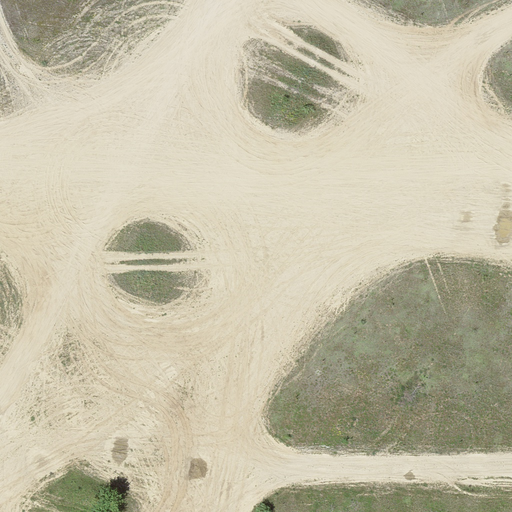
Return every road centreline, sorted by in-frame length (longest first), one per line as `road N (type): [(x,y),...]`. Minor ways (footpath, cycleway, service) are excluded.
road 1 (track): [(225,0),(0,436)]
road 2 (track): [(377,166),(238,385),(210,511)]
road 3 (track): [(150,135),(511,191)]
road 4 (track): [(221,461),(511,467)]
road 5 (track): [(377,166),(437,77),(511,32)]
road 6 (track): [(150,135),(22,79),(0,39)]
road 7 (track): [(0,153),(150,135)]
